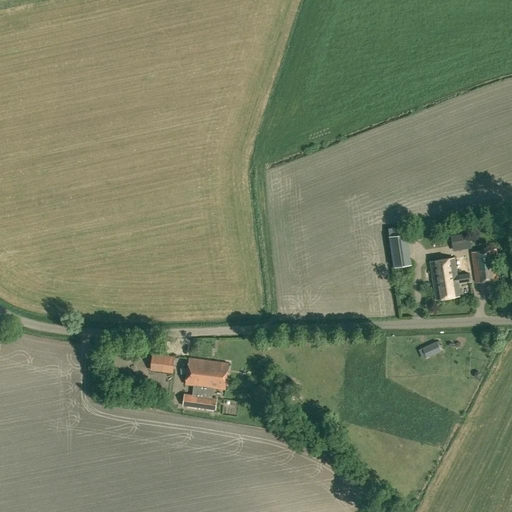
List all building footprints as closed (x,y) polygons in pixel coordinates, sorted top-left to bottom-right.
[(425,223),(426,231),(438,229),(436,221),(425,223)] [(387,228),(393,267),(410,265),(404,225),(387,228)] [(452,245),(471,242),(469,233),(451,236),(452,245)] [(472,252),(476,282),(498,280),(496,262),(498,261),(496,248),(472,252)] [(430,261),(436,299),(460,295),(458,283),(470,281),(469,273),(457,275),(454,257),(430,261)] [(421,348),(425,357),(439,350),(435,341),(421,348)] [(150,370),(172,372),(174,357),(152,354),(150,370)] [(183,405),(216,410),(217,398),(212,397),(213,388),(225,389),(229,363),(189,358),(186,384),(194,385),(193,395),(185,394),(183,405)] [(264,378),(252,383),(257,395),(269,391),(264,378)]
